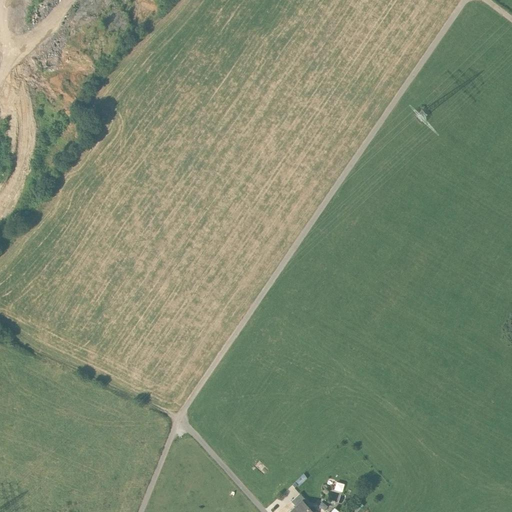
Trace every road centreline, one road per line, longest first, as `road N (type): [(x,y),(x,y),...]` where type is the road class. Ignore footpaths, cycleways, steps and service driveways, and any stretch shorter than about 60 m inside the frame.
road 1 (track): [(464,0),(176,418)]
road 2 (track): [(0,336),(176,418)]
road 3 (unclassified): [(176,418),(264,511)]
